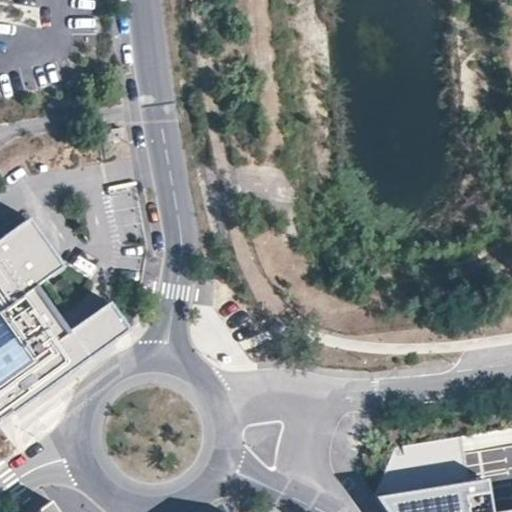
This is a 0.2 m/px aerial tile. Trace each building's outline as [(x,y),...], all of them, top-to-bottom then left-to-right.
[(125,139),(123,128),(104,131),(105,142),(125,139)] [(63,266),(28,218),(2,237),(36,285),(63,266)] [(2,237),(0,237),(0,421),(128,329),(109,302),(69,330),(36,285),(2,237)] [(323,449),(336,470),(362,455),(349,434),(323,449)] [(511,511),(505,511),(503,511),(498,476),(381,494),(391,511),(511,511)] [(58,511),(50,500),(33,511),(58,511)]
